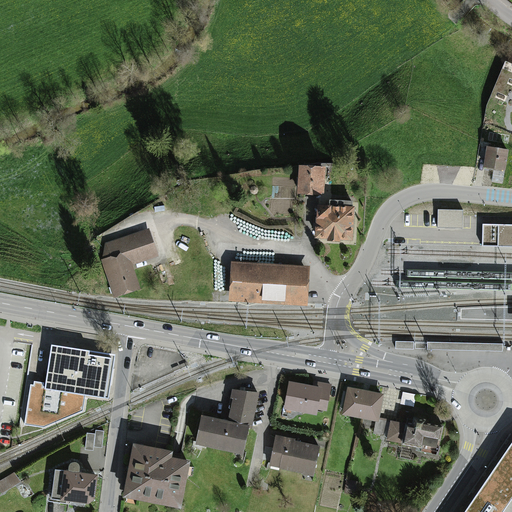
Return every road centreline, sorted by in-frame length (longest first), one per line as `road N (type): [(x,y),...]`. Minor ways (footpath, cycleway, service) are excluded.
road 1 (residential): [(336,321),(339,299),(398,198),(438,190),(511,197)]
road 2 (secondary): [(129,326),(328,358)]
road 3 (residential): [(106,511),(129,326)]
road 4 (secondary): [(0,302),(129,326)]
